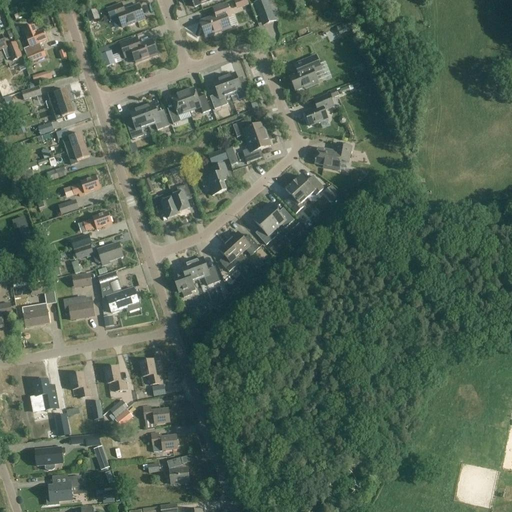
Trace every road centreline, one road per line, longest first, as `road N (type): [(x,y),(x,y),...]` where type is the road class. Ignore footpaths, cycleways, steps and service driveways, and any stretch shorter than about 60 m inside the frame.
road 1 (residential): [(187,69),(241,49),(257,53),(299,149),(204,236),(148,256)]
road 2 (unclassified): [(234,511),(173,330)]
road 3 (residential): [(0,364),(173,330)]
road 4 (unclassified): [(148,256),(97,102)]
